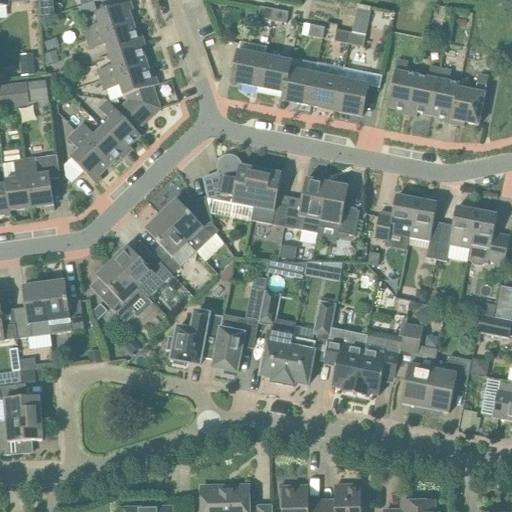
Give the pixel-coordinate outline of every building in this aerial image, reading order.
[(26,3),(26,0),(0,0),(0,8),(8,8),(8,4),(26,3)] [(88,42),(134,26),(130,13),(133,11),(130,3),(96,15),(100,26),(75,34),(79,44),(88,41),(88,42)] [(39,7),(40,21),(55,17),(54,6),(39,7)] [(271,22),(273,10),(261,8),(258,20),(271,22)] [(273,10),(271,22),(287,25),(290,14),(273,10)] [(138,39),(136,31),(134,26),(88,42),(91,52),(107,47),(110,57),(144,45),(142,38),(138,39)] [(326,29),(311,26),(309,38),(324,41),(326,29)] [(351,34),(339,32),(337,32),(335,43),(348,46),(351,34)] [(364,49),(367,37),(351,34),(348,46),(364,49)] [(45,44),(48,52),(60,48),(57,40),(45,44)] [(148,66),(144,57),(143,53),(147,52),(144,45),(110,57),(114,67),(90,75),(93,85),(101,83),(148,66)] [(264,58),(258,57),(238,53),(232,84),(258,89),(264,58)] [(34,54),(20,55),(22,76),(36,74),(34,54)] [(291,64),(264,58),(258,89),(284,94),(291,64)] [(409,117),(416,78),(406,76),(408,64),(399,62),(388,109),(402,112),(402,116),(409,117)] [(309,108),(315,76),(290,72),(292,64),(291,64),(284,94),(283,102),(309,108)] [(335,113),(344,70),(318,64),(316,77),(315,76),(309,108),(335,113)] [(158,87),(157,82),(156,79),(152,80),(148,66),(101,83),(105,93),(120,88),(124,99),(127,98),(153,89),(153,88),(158,87)] [(440,70),(429,68),(427,81),(416,78),(409,117),(417,119),(418,115),(430,117),(440,70)] [(380,89),(382,77),(344,70),(335,113),(362,118),(366,99),(368,87),(380,89)] [(452,73),(440,70),(430,117),(445,120),(444,124),(450,125),(457,92),(458,87),(450,85),(452,73)] [(479,127),(483,107),(488,80),(478,78),(475,96),(457,92),(450,125),(464,128),(465,124),(479,127)] [(15,86),(18,109),(30,108),(27,85),(15,86)] [(0,103),(1,111),(18,109),(15,86),(0,87),(0,103)] [(118,114),(137,133),(161,110),(153,89),(127,98),(129,104),(118,114)] [(137,133),(118,114),(108,103),(100,111),(111,123),(103,130),(128,156),(133,151),(131,148),(141,138),(137,133)] [(103,130),(96,138),(95,138),(84,126),(76,133),(110,168),(120,158),(123,161),(128,156),(103,130)] [(100,177),(110,168),(76,133),(68,141),(79,153),(72,161),(96,186),(103,180),(100,177)] [(52,187),(51,182),(50,181),(60,180),(57,158),(36,161),(36,160),(25,162),(32,210),(45,209),(46,213),(55,212),(52,187)] [(225,179),(226,180),(225,187),(223,187),(221,202),(254,209),(262,172),(241,168),(241,167),(240,165),(239,163),(238,161),(236,160),(235,159),(233,159),(231,158),(229,158),(227,158),(226,159),(224,160),(222,161),(221,163),(220,164),(220,165),(219,167),(219,169),(219,171),(219,172),(220,174),(221,176),(223,178),(225,179)] [(11,213),(32,210),(25,162),(15,163),(17,180),(6,182),(7,187),(11,218),(12,218),(11,213)] [(285,229),(291,200),(278,197),(282,176),(262,172),(254,209),(266,211),(264,226),(285,229)] [(328,185),(306,181),(302,202),(291,200),(285,229),(306,233),(318,236),(320,229),(328,185)] [(345,210),(345,209),(349,189),(328,185),(320,229),(339,233),(339,234),(355,237),(360,213),(345,210)] [(0,219),(11,218),(7,187),(0,187),(0,219)] [(410,239),(417,202),(396,198),(393,216),(380,214),(375,242),(390,245),(392,235),(410,239)] [(214,226),(212,218),(207,199),(195,201),(197,212),(192,217),(177,202),(162,217),(197,254),(220,233),(214,226)] [(443,229),(434,227),(438,206),(417,202),(410,239),(430,242),(427,260),(437,262),(443,229)] [(470,250),(477,214),(457,210),(453,230),(443,229),(437,262),(448,264),(451,246),(470,250)] [(510,238),(494,235),(498,217),(477,214),(470,250),(468,262),(472,263),(474,266),(483,268),(486,265),(490,266),(490,265),(505,267),(510,238)] [(183,266),(197,254),(162,217),(146,232),(161,247),(152,256),(172,277),(183,266)] [(281,247),(280,259),(296,261),(298,249),(281,247)] [(172,277),(152,256),(144,264),(128,248),(113,263),(139,291),(154,275),(164,285),(172,277)] [(378,268),(380,256),(370,254),(368,267),(378,268)] [(146,297),(139,291),(113,263),(97,278),(112,293),(103,302),(127,326),(137,316),(132,310),(146,297)] [(254,279),(252,291),(265,294),(267,281),(254,279)] [(85,332),(83,323),(81,303),(69,305),(66,283),(45,286),(51,337),(72,334),(85,332)] [(17,342),(51,337),(45,286),(23,289),(26,310),(13,312),(17,342)] [(511,289),(502,288),(496,319),(508,322),(511,322),(511,319),(511,289)] [(281,296),(266,292),(259,323),(259,325),(272,327),(275,328),(276,322),(281,296)] [(0,344),(17,342),(13,312),(2,313),(0,301),(0,344)] [(330,338),(332,330),(336,307),(321,304),(314,335),(330,338)] [(101,305),(92,314),(96,324),(108,313),(101,305)] [(497,307),(487,305),(485,317),(495,319),(497,307)] [(176,340),(170,339),(167,351),(173,353),(172,362),(175,362),(174,366),(184,368),(185,364),(200,367),(201,360),(215,363),(221,328),(223,319),(203,315),(194,314),(192,326),(187,331),(178,329),(176,340)] [(417,316),(417,325),(426,326),(426,335),(434,335),(435,316),(417,316)] [(485,317),(482,317),(478,334),(510,340),(511,328),(511,322),(508,322),(496,319),(495,319),(485,317)] [(221,328),(215,363),(214,370),(225,372),(224,376),(235,378),(235,374),(237,374),(242,349),(254,351),(259,325),(259,323),(241,320),(234,324),(231,330),(221,328)] [(293,339),(296,326),(276,322),(275,328),(272,327),(268,344),(261,378),(274,380),(273,384),(284,386),(293,339)] [(434,371),(438,352),(421,348),(425,329),(407,325),(403,344),(402,344),(401,353),(412,355),(402,406),(413,408),(412,411),(415,413),(418,414),(425,416),(434,371)] [(355,396),(367,337),(332,330),(330,338),(325,365),(337,368),(333,388),(343,390),(343,394),(355,396)] [(369,338),(367,337),(355,396),(368,399),(368,395),(379,397),(383,377),(395,380),(401,353),(402,344),(385,341),(383,341),(376,346),(373,349),(373,351),(366,350),(369,338)] [(316,344),(293,339),(284,386),(295,389),(295,385),(308,387),(315,353),(316,344)] [(135,340),(125,349),(132,356),(141,347),(135,340)] [(18,350),(10,351),(13,375),(21,374),(18,350)] [(447,374),(434,371),(425,416),(428,417),(435,417),(438,416),(439,413),(449,415),(455,386),(467,388),(472,362),(450,358),(447,374)] [(35,371),(22,372),(23,384),(37,382),(35,371)] [(511,384),(501,382),(494,419),(511,422),(511,384)] [(6,423),(41,420),(40,398),(20,400),(5,401),(6,423)] [(6,423),(0,423),(0,457),(12,457),(12,444),(43,442),(41,420),(6,423)] [(361,511),(361,507),(361,487),(335,488),(335,503),(322,503),(322,511),(361,511)] [(272,511),(272,507),(256,508),(257,511),(250,511),(249,488),(201,489),(202,511),(272,511)] [(322,511),(322,503),(309,503),(309,488),(283,489),(283,511),(322,511)] [(434,511),(435,503),(402,504),(402,511),(434,511)]
